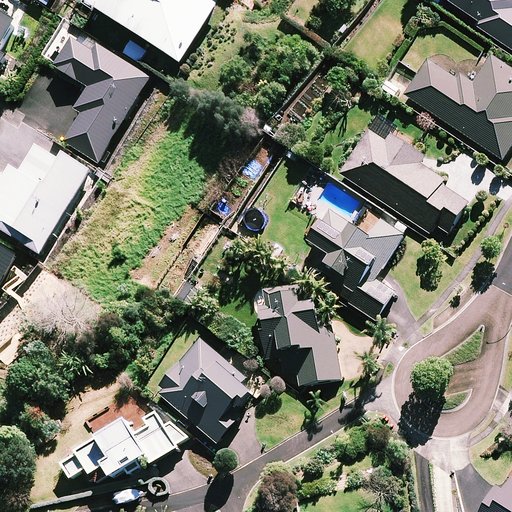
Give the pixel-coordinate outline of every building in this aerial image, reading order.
[(0,0),(0,70),(9,56),(1,51),(19,23),(29,8),(16,0),(0,0)] [(96,0),(93,5),(183,61),(219,4),(212,0),(96,0)] [(511,0),(446,0),(480,23),(477,27),(511,50),(511,0)] [(371,15),(356,3),(344,18),(359,31),(371,15)] [(121,59),(79,33),(58,68),(91,88),(79,108),(87,113),(68,143),(100,162),(152,78),(121,59)] [(150,51),(133,41),(125,55),(142,65),(150,51)] [(511,70),(492,57),(471,89),(429,61),(406,95),(504,161),(511,149),(511,70)] [(392,134),(388,140),(372,130),(342,175),(432,235),(437,226),(449,234),(470,204),(443,186),(447,181),(423,165),(427,158),(392,134)] [(93,172),(44,140),(17,183),(0,171),(0,226),(40,253),(93,172)] [(312,243),(325,252),(315,267),(328,275),(336,281),(327,295),(375,326),(378,321),(396,293),(377,281),(405,238),(381,221),(371,236),(333,212),(312,243)] [(202,291),(190,284),(179,301),(191,309),(202,291)] [(310,296),(309,285),(266,291),(268,305),(260,306),(268,360),(283,358),(286,373),(299,371),(301,386),(342,380),(334,325),(326,327),(321,294),(310,296)] [(258,388),(205,340),(160,391),(219,444),(242,419),(236,413),(258,388)] [(142,435),(131,419),(65,464),(76,480),(91,469),(95,476),(109,466),(118,478),(151,456),(157,465),(179,449),(194,438),(176,423),(172,425),(162,412),(148,421),(152,428),(142,435)] [(511,511),(511,477),(503,492),(497,489),(482,511),(511,511)]
